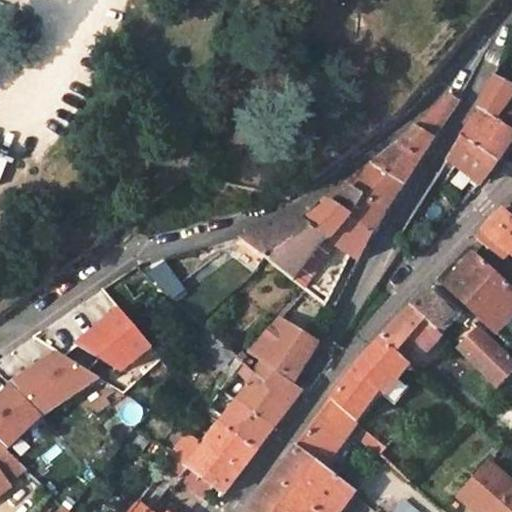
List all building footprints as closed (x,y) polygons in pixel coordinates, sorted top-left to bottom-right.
[(511,84),(493,74),(477,106),(498,123),(511,96),(511,84)] [(449,94),(413,127),(430,140),(455,99),(449,94)] [(511,96),(498,123),(511,133),(511,96)] [(496,160),(511,145),(511,133),(498,123),(477,106),(461,133),(496,160)] [(403,184),(430,140),(413,127),(397,143),(373,160),(403,184)] [(478,184),(496,160),(461,133),(448,158),(478,184)] [(396,197),(403,184),(373,160),(345,181),(349,184),(388,210),(396,197)] [(375,230),(388,210),(349,184),(329,201),(375,230)] [(370,239),(375,230),(329,201),(313,214),(307,220),(326,239),(360,261),(370,239)] [(302,215),(307,220),(313,214),(308,210),(302,215)] [(511,217),(504,210),(478,237),(505,259),(510,252),(511,253),(511,217)] [(295,281),(326,239),(307,220),(302,215),(298,216),(266,229),(243,236),(295,281)] [(446,285),(489,325),(511,301),(511,287),(475,254),(446,285)] [(148,276),(170,295),(188,277),(166,257),(148,276)] [(323,300),(341,281),(329,270),(311,288),(323,300)] [(430,290),(414,307),(437,328),(451,314),(452,312),(438,297),(430,290)] [(511,343),(511,301),(489,325),(510,346),(511,343)] [(117,306),(79,340),(116,381),(154,348),(117,306)] [(437,328),(414,307),(382,339),(402,357),(411,340),(426,351),(441,333),(437,328)] [(451,314),(437,328),(441,333),(456,320),(451,314)] [(254,353),(262,359),(290,323),(281,317),(254,353)] [(266,362),(256,375),(271,387),(283,372),(284,371),(297,382),(318,345),(290,323),(262,359),(266,362)] [(457,348),(506,394),(511,388),(511,384),(506,378),(511,372),(511,359),(498,346),(494,350),(473,332),(457,348)] [(402,357),(382,339),(359,362),(333,400),(354,420),(378,389),(386,393),(410,364),(402,357)] [(250,383),(256,375),(242,364),(236,372),(250,383)] [(271,387),(256,375),(250,383),(236,401),(273,429),(302,390),(283,372),(271,387)] [(320,468),(354,420),(333,400),(251,511),(336,511),(351,491),(320,468)] [(257,451),(273,429),(236,401),(220,422),(257,451)] [(241,473),(257,451),(220,422),(203,445),(241,473)] [(0,443),(0,471),(8,482),(25,469),(0,443)] [(225,495),(241,473),(203,445),(186,466),(213,486),(225,495)] [(173,456),(165,468),(182,480),(205,496),(213,486),(186,466),(173,456)] [(511,511),(511,483),(490,464),(462,496),(479,511),(511,511)] [(130,511),(151,511),(150,511),(169,490),(172,492),(182,480),(165,468),(130,511)] [(8,482),(0,471),(0,496),(12,487),(8,482)]
